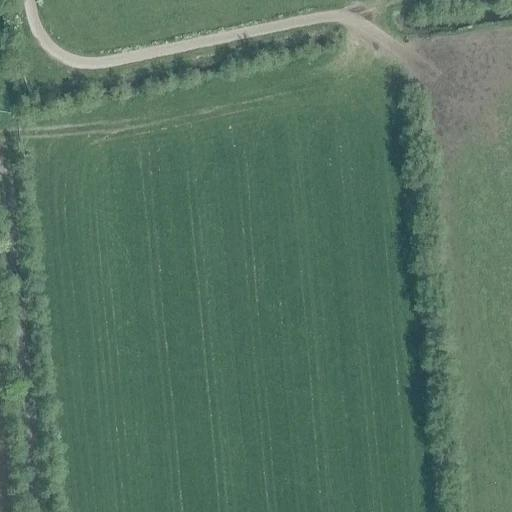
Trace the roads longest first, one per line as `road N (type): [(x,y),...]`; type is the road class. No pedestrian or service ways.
road 1 (track): [(27,0),(38,38),(78,63),(330,16),(351,18),(432,73)]
road 2 (unclassified): [(37,511),(0,162)]
